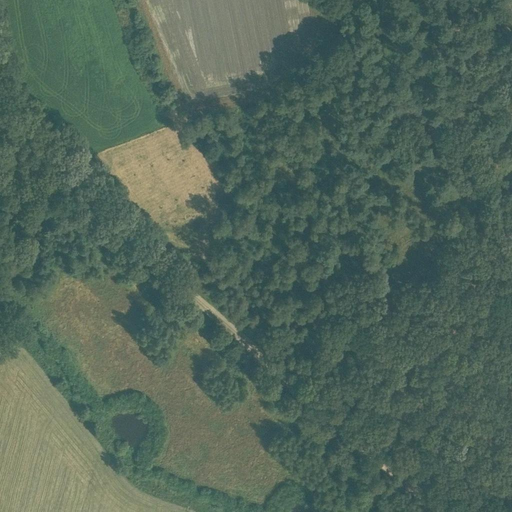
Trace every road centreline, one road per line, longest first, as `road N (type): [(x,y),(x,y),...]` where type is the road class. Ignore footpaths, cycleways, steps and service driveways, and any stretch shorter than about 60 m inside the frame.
road 1 (track): [(436,511),(182,288),(51,147),(0,107)]
road 2 (track): [(413,491),(492,430),(511,383)]
road 3 (unclassified): [(0,231),(11,189),(0,107)]
